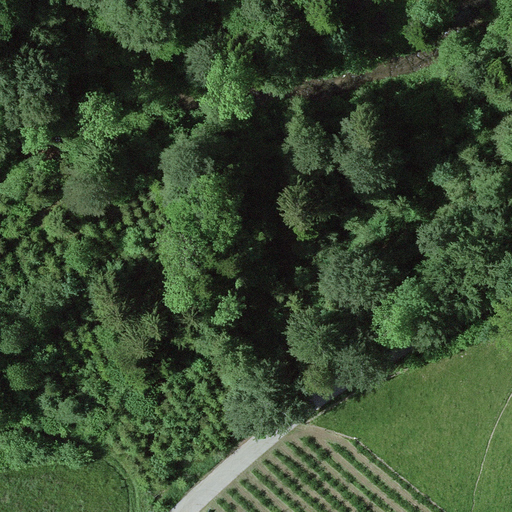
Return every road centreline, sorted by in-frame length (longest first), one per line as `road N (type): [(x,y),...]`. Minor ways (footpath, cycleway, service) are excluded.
road 1 (unclassified): [(181,511),(326,390),(376,359),(511,304)]
road 2 (track): [(436,337),(511,225)]
